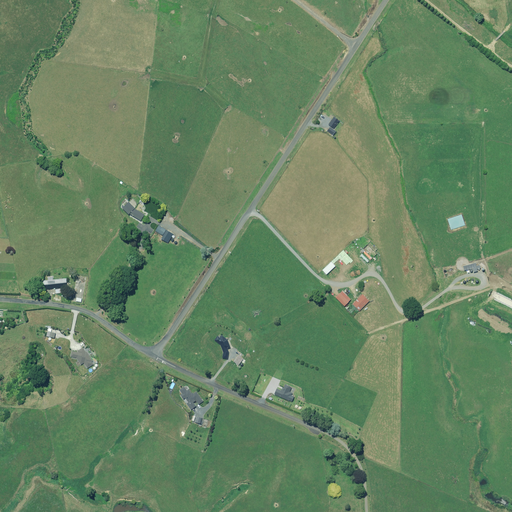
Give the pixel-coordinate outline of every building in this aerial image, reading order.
[(340,121),(334,117),(329,125),(334,128),(340,121)] [(337,131),(330,127),(327,131),(334,135),(337,131)] [(135,208),(129,202),(122,208),(129,215),(130,214),(141,221),(145,215),(135,208)] [(176,235),(159,225),(156,231),(159,232),(157,235),(162,238),(161,239),(168,243),(172,237),(175,238),(176,235)] [(377,254),(368,244),(361,251),(363,253),(365,251),(373,258),(377,254)] [(336,266),(332,262),(323,270),(327,275),(336,266)] [(464,270),(470,269),(470,273),(474,272),(474,273),(479,271),(478,268),(481,268),(480,265),(477,266),(476,263),(463,266),(464,270)] [(65,288),(64,279),(44,281),(45,289),(65,288)] [(351,300),(343,291),(336,298),(345,306),(351,300)] [(370,301),(363,294),(353,304),(360,311),(370,301)] [(228,359),(229,351),(228,349),(231,348),(229,340),(222,335),(221,337),(219,336),(216,340),(222,345),(223,350),(223,353),(223,358),(228,359)] [(92,362),(93,361),(87,352),(86,352),(83,348),(78,351),(78,352),(72,351),(71,356),(77,358),(81,365),(84,363),(87,368),(93,364),(92,362)] [(243,359),(239,355),(233,364),(238,367),(243,359)] [(292,387),(285,385),(284,388),(282,387),(281,391),(277,389),(274,394),(292,402),(294,396),(292,395),(293,393),(290,392),(292,387)] [(187,391),(184,387),(180,390),(183,394),(181,395),(184,399),(186,398),(189,402),(187,403),(191,410),(197,406),(194,402),(196,401),(199,404),(203,401),(197,392),(193,394),(189,389),(187,391)]
